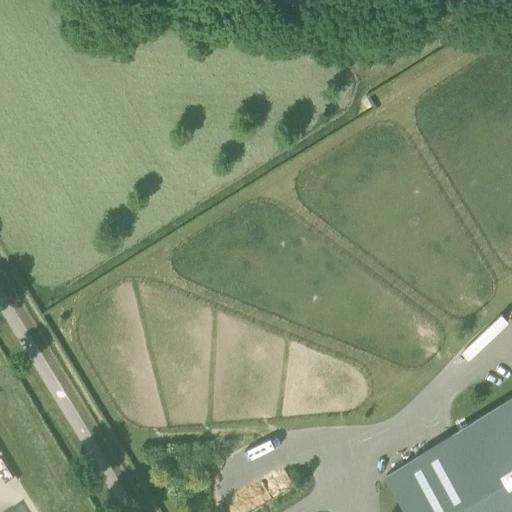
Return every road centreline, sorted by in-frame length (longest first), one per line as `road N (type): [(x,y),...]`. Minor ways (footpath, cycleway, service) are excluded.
road 1 (track): [(209,0),(511,3)]
road 2 (unclassified): [(129,511),(0,293)]
